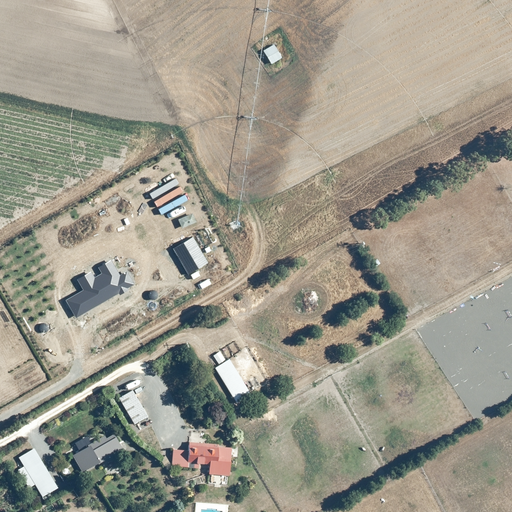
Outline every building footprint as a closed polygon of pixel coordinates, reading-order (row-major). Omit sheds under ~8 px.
[(286,66),(282,59),(283,58),(275,44),(264,50),(272,65),(275,63),(279,70),(286,66)] [(235,402),(248,394),(220,350),(211,355),(217,365),(213,367),(235,402)] [(144,416),(128,389),(115,397),(131,423),(144,416)] [(111,433),(103,438),(102,436),(69,453),(79,471),(120,449),(111,433)] [(216,443),(186,441),(186,448),(170,446),(169,466),(205,468),(205,473),(228,475),(230,446),(216,445),(216,443)] [(54,487),(30,447),(15,456),(39,496),(54,487)]
